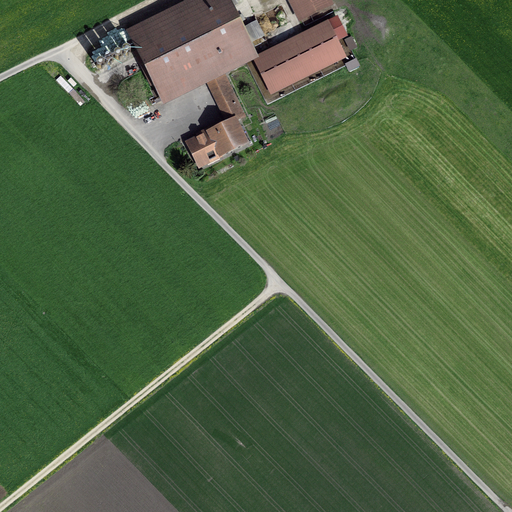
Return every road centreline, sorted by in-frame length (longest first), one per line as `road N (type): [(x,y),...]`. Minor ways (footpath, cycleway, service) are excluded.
road 1 (track): [(505,511),(54,51)]
road 2 (track): [(0,504),(280,277)]
road 3 (residential): [(0,77),(156,0)]
